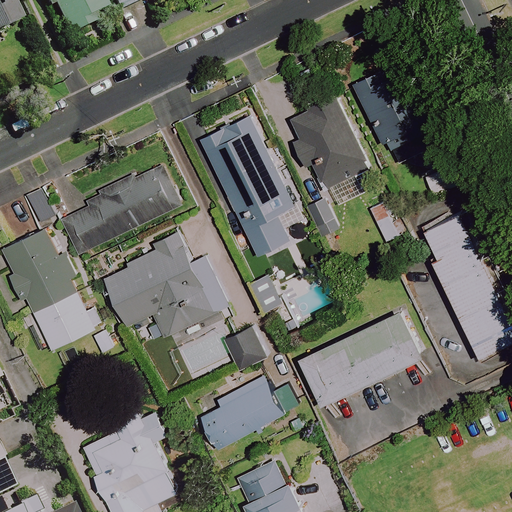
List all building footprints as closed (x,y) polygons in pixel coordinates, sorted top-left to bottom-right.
[(0,0),(0,29),(19,21),(9,0),(0,0)] [(52,6),(67,38),(97,23),(93,16),(106,10),(101,0),(42,0),(47,9),(52,6)] [(142,0),(113,0),(117,11),(143,1),(142,0)] [(387,143),(391,152),(403,147),(399,137),(428,124),(400,61),(348,85),(357,105),(362,103),(381,145),(387,143)] [(367,172),(375,168),(347,115),(340,119),(333,106),(295,127),(300,136),(294,140),(307,166),(313,163),(327,190),(330,188),(339,206),(370,190),(368,187),(373,185),(367,172)] [(295,206),(251,114),(203,137),(259,255),(292,239),(279,213),(295,206)] [(182,205),(161,163),(89,197),(61,210),(82,253),(97,246),(182,205)] [(470,194),(454,164),(425,179),(441,210),(470,194)] [(47,189),(30,197),(45,226),(61,217),(47,189)] [(324,197),(306,207),(322,236),(340,227),(324,197)] [(408,230),(391,198),(369,209),(387,241),(408,230)] [(511,341),(511,295),(472,210),(424,233),(435,255),(481,355),(511,341)] [(74,277),(80,274),(69,252),(64,254),(50,226),(4,248),(15,272),(10,274),(21,298),(26,296),(52,351),(99,329),(74,277)] [(194,260),(179,230),(155,242),(158,250),(106,275),(130,323),(154,312),(166,335),(231,304),(206,254),(194,260)] [(281,304),(269,275),(252,282),(264,311),(281,304)] [(420,342),(405,308),(303,356),(324,402),(426,354),(420,342)] [(266,355),(252,325),(228,336),(242,366),(266,355)] [(115,346),(106,328),(94,335),(103,352),(115,346)] [(231,441),(285,413),(265,373),(218,397),(222,404),(210,410),(214,418),(210,420),(216,431),(224,427),(231,441)] [(165,511),(161,501),(180,493),(173,476),(174,475),(158,439),(170,434),(158,408),(145,413),(142,406),(128,413),(116,418),(120,428),(85,443),(97,471),(96,471),(113,511),(165,511)] [(245,501),(291,480),(279,456),(234,478),(245,501)] [(1,459),(0,459),(0,493),(13,488),(1,459)] [(306,511),(291,480),(245,501),(250,511),(306,511)] [(38,511),(32,499),(2,511),(73,511),(70,505),(55,511),(38,511)]
